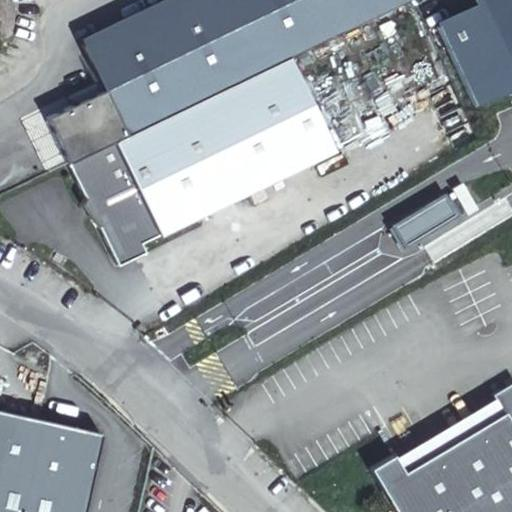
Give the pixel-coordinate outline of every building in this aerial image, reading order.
[(48,110),(69,154),(289,47),(406,0),(161,0),(82,37),(104,82),(48,110)] [(289,47),(69,154),(119,256),(146,243),(142,234),(334,141),(289,47)] [(390,454),(367,467),(393,511),(511,511),(511,380),(491,393),(493,397),(501,411),(400,471),(392,457),(390,454)] [(493,397),(392,457),(400,471),(501,411),(493,397)] [(36,419),(0,410),(0,511),(83,511),(101,434),(36,419)]
